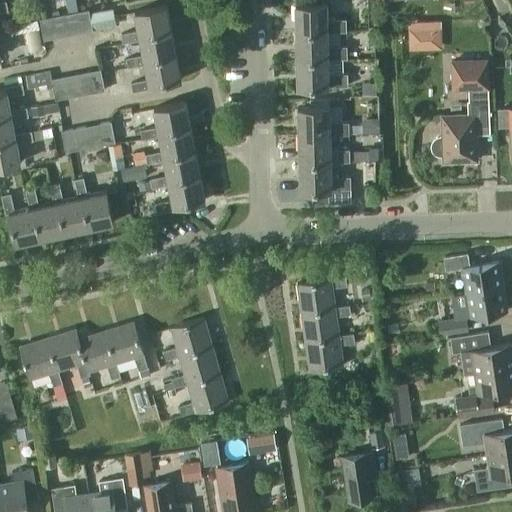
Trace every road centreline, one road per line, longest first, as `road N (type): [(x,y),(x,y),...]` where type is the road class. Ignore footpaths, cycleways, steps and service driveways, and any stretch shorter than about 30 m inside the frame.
road 1 (residential): [(0,292),(263,231)]
road 2 (residential): [(263,231),(511,223)]
road 3 (residential): [(261,153),(245,151),(221,129),(194,0)]
road 4 (residential): [(261,153),(254,0)]
